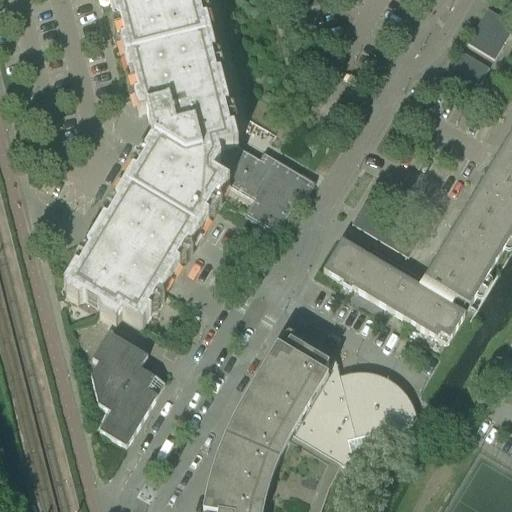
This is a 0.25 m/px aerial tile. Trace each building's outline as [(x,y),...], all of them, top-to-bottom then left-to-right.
[(237,151),(220,80),(216,81),(210,60),(214,59),(206,26),(202,27),(197,5),(201,4),(199,0),(107,0),(114,26),(118,25),(123,46),(120,47),(128,81),(132,80),(134,89),(127,91),(128,99),(133,102),(138,119),(145,117),(152,143),(143,158),(138,159),(131,171),(132,177),(114,206),(109,208),(102,220),(103,225),(86,254),(80,255),(73,267),(75,272),(63,292),(64,293),(66,300),(65,301),(77,309),(78,307),(85,306),(87,306),(90,302),(106,312),(101,320),(99,320),(100,320),(99,322),(115,331),(121,321),(142,333),(151,318),(156,317),(164,305),(162,299),(179,271),(228,190),(253,205),(244,220),(267,234),(271,235),(276,234),(280,230),(292,210),(298,213),(314,187),(263,157),(259,164),(237,151)] [(511,32),(511,27),(487,12),(466,47),(494,63),(511,32)] [(489,71),(461,55),(441,89),(468,106),(489,71)] [(511,133),(492,168),(511,179),(511,133)] [(511,179),(492,168),(463,215),(509,243),(511,238),(511,179)] [(363,207),(351,227),(407,261),(420,240),(363,207)] [(469,310),(509,243),(463,215),(423,282),(469,310)] [(352,293),(364,300),(382,269),(341,244),(322,275),(343,287),(341,289),(350,295),(352,293)] [(464,318),(382,269),(364,300),(446,349),(464,318)] [(126,452),(164,388),(140,373),(147,361),(108,337),(92,364),(98,368),(91,380),(98,410),(110,417),(99,436),(126,452)] [(321,511),(329,492),(340,469),(292,440),(330,378),(328,371),(328,370),(298,352),(301,347),(290,340),(289,340),(287,340),(286,340),(285,341),(283,344),(282,344),(236,422),(225,445),(216,468),(207,496),(203,511),(321,511)] [(331,383),(330,378),(292,440),(340,469),(341,468),(342,469),(352,467),(354,471),(363,469),(366,467),(369,464),(371,461),(375,455),(376,451),(376,447),(375,443),(374,438),(411,429),(415,421),(416,421),(413,412),(411,408),(408,403),(406,400),(405,398),(401,395),(398,392),(396,390),(393,387),(390,386),(387,384),(385,383),(379,380),(376,379),(373,379),(370,378),(366,377),(359,377),(356,377),(349,378),(339,380),(331,383)]
